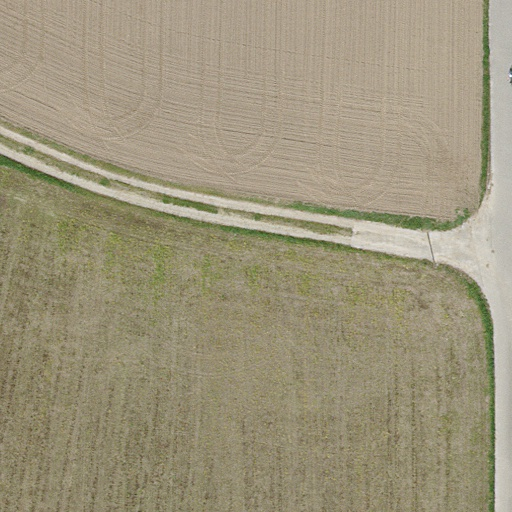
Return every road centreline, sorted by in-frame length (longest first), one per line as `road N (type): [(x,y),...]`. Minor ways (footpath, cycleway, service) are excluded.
road 1 (track): [(511,271),(84,185),(0,144)]
road 2 (track): [(511,273),(504,511)]
